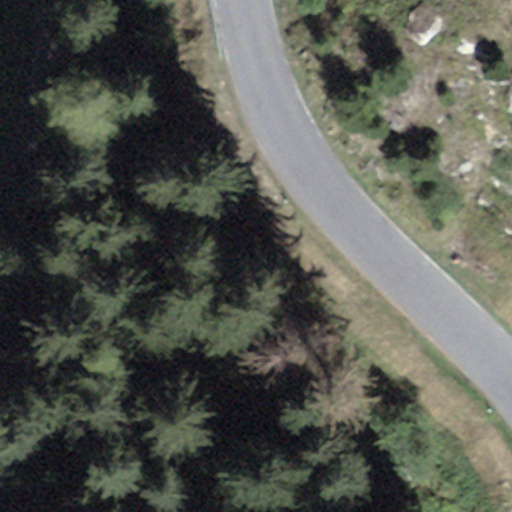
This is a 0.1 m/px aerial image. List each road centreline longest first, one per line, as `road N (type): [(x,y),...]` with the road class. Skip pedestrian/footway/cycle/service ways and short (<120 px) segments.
road 1 (tertiary): [(245,0),(289,148),(351,224),(511,387)]
road 2 (track): [(0,253),(29,137),(42,0)]
